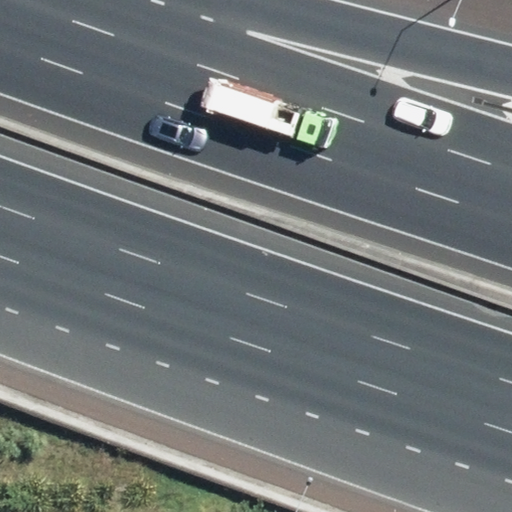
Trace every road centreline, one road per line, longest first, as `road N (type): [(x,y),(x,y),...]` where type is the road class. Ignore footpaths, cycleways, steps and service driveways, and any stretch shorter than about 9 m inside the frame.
road 1 (motorway): [(0,58),(511,230)]
road 2 (motorway): [(511,506),(0,337)]
road 3 (motorway): [(511,372),(0,211)]
road 4 (motorway): [(246,0),(511,66)]
